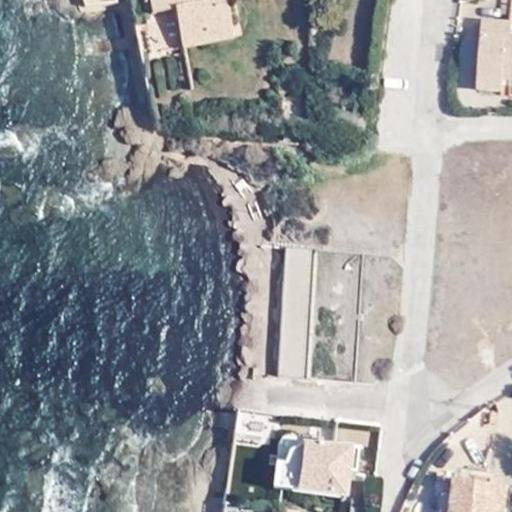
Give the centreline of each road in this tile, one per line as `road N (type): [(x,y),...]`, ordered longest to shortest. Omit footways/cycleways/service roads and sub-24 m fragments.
road 1 (residential): [(423,132),(406,438)]
road 2 (residential): [(431,0),(423,132)]
road 3 (residential): [(406,438),(511,374)]
